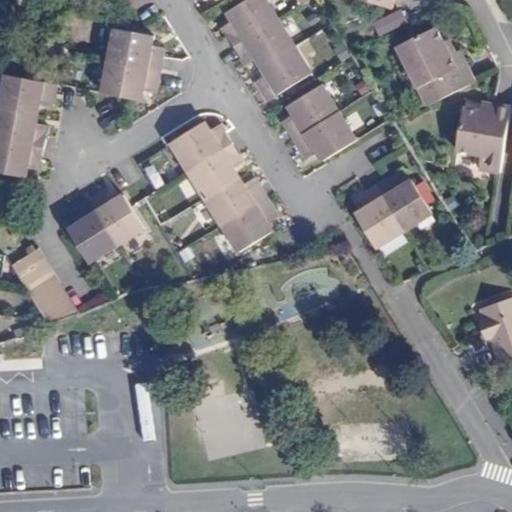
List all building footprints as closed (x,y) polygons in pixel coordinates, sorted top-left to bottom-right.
[(48,9),(45,0),(17,0),(22,16),(48,9)] [(222,26),(229,37),(246,64),(248,63),(257,57),(268,75),(259,80),(257,82),(269,101),(272,99),(314,73),(268,0),(246,0),(228,12),(233,19),(222,26)] [(152,38),(112,29),(100,94),(139,101),(141,92),(152,94),(161,51),(150,48),(152,38)] [(398,48),(428,108),(478,82),(461,50),(458,52),(451,55),(447,48),(444,41),(437,29),(398,48)] [(450,38),(444,41),(447,48),(451,55),(458,52),(450,38)] [(55,85),(0,74),(0,172),(25,177),(26,168),(38,169),(47,126),(36,124),(40,106),(50,107),(55,85)] [(306,159),(310,156),(317,152),(322,160),(356,139),(321,85),(288,106),(293,114),(285,119),(282,121),(306,159)] [(479,102),(478,112),(485,113),(492,114),(494,104),(479,102)] [(479,170),(501,172),(509,106),(494,104),(492,114),(485,113),(478,112),(467,111),(461,155),(481,157),(479,170)] [(204,119),(171,140),(240,252),(274,231),(269,222),(277,216),(254,178),(245,183),(234,166),(243,161),(220,122),(215,125),(210,128),(204,119)] [(397,174),(358,199),(364,208),(356,214),(377,247),(432,213),(412,180),(403,185),(397,174)] [(106,188),(68,211),(75,222),(66,228),(87,261),(142,228),(121,194),(113,199),(106,188)] [(33,242),(7,258),(46,323),(75,313),(33,242)] [(492,320),(498,339),(506,362),(511,360),(511,302),(488,310),(492,320)] [(487,321),(493,340),(498,339),(492,320),(487,321)]
